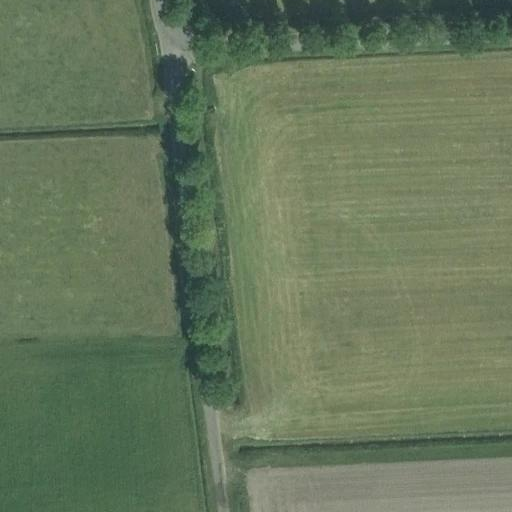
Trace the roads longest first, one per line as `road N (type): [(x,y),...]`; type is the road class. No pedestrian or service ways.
road 1 (unclassified): [(220,511),(167,54)]
road 2 (unclassified): [(167,54),(511,32)]
